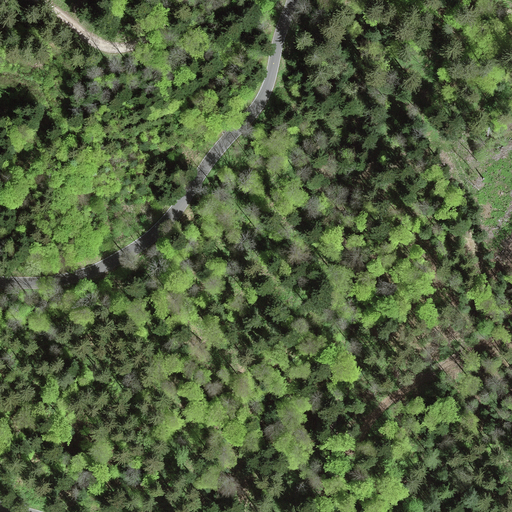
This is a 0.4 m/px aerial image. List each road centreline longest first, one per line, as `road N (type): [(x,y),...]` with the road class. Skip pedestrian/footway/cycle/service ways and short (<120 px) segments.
road 1 (tertiary): [(0,281),(79,275),(161,227),(265,93),(292,0)]
road 2 (track): [(287,0),(193,96),(135,128),(94,137),(69,129),(37,83),(0,72)]
road 3 (track): [(511,335),(405,388),(371,416),(315,511)]
road 4 (track): [(184,0),(124,48),(94,40),(31,0)]
